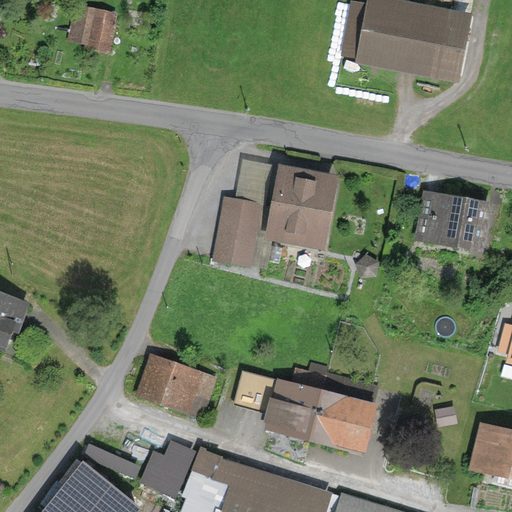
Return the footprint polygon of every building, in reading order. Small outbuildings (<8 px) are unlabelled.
[(455,77),(465,25),(353,4),(343,55),(455,77)] [(88,46),(106,51),(112,22),(142,27),(144,15),(117,11),(117,15),(112,14),(111,18),(78,10),(73,37),(89,41),(88,46)] [(285,167),(273,232),(318,241),(328,184),(299,179),(301,170),(285,167)] [(426,198),(419,235),(478,246),(485,209),(478,208),(480,195),(446,189),(444,201),(426,198)] [(225,215),(217,258),(247,263),(257,208),(242,205),(239,218),(225,215)] [(19,328),(26,309),(0,299),(0,344),(4,346),(12,326),(19,328)] [(187,409),(193,391),(206,396),(212,379),(196,373),(195,377),(153,362),(142,393),(187,409)] [(271,413),(268,425),(310,436),(321,395),(325,379),(297,372),(293,387),(278,383),(271,413)] [(271,413),(278,383),(244,375),(236,404),(271,413)] [(378,388),(327,375),(325,379),(321,395),(310,436),(350,447),(356,424),(364,426),(369,408),(372,408),(378,388)] [(511,435),(484,429),(475,466),(511,475),(511,435)] [(206,453),(199,472),(213,478),(220,459),(206,453)] [(48,511),(133,511),(81,471),(48,511)] [(221,511),(232,486),(229,485),(213,478),(199,472),(183,511),(221,511)] [(232,486),(221,511),(326,511),(329,503),(233,474),(232,477),(229,485),(232,486)] [(359,498),(357,503),(332,495),(329,503),(326,511),(387,511),(371,507),(370,501),(359,498)]
